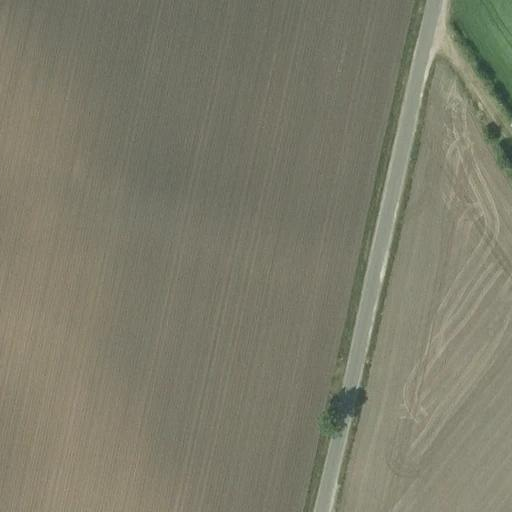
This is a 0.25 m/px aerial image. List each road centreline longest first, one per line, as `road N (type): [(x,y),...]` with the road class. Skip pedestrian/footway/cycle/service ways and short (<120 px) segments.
road 1 (unclassified): [(432,0),(323,511)]
road 2 (track): [(427,21),(511,141)]
